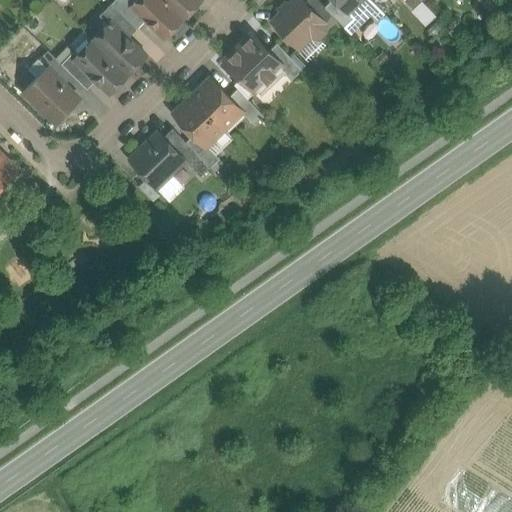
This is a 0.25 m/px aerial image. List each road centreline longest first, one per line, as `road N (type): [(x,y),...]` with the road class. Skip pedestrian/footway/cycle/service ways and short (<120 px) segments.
road 1 (secondary): [(0,485),(511,123)]
road 2 (residential): [(0,104),(65,171),(246,0)]
